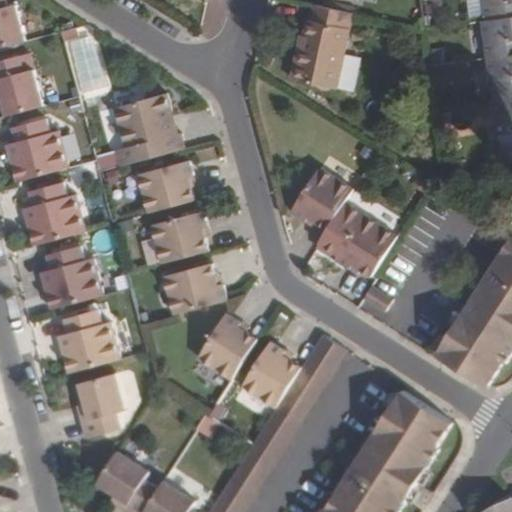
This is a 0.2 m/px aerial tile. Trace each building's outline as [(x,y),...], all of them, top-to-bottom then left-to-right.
[(6,0),(0,0),(0,48),(27,41),(17,5),(9,7),(6,0)] [(511,0),(484,0),(487,20),(511,16),(511,0)] [(292,79),(339,90),(354,14),(314,5),(311,19),(308,18),(305,36),(302,47),(299,46),(292,79)] [(511,54),(511,16),(487,20),(482,21),(488,59),(511,54)] [(77,28),(62,32),(65,42),(80,37),(77,28)] [(511,54),(488,59),(493,95),(511,92),(511,54)] [(22,55),(0,61),(0,86),(3,96),(8,116),(45,106),(35,70),(26,72),(22,55)] [(511,92),(493,95),(501,150),(511,148),(511,92)] [(121,166),(186,148),(182,133),(179,134),(173,135),(167,112),(173,110),(167,93),(115,107),(127,148),(117,151),(121,166)] [(179,134),(173,110),(167,112),(173,135),(179,134)] [(19,165),(14,166),(18,182),(71,168),(61,130),(52,133),(48,119),(14,128),(18,143),(13,144),(17,156),(19,165)] [(191,161),(139,174),(150,213),(196,201),(193,187),(191,178),(195,177),(191,161)] [(321,167),(292,212),(307,222),(310,217),(317,222),(329,230),(346,203),(355,189),(321,167)] [(36,229),(31,230),(36,246),(88,232),(78,195),(69,197),(65,182),(31,191),(35,206),(30,208),(34,220),(36,229)] [(320,243),(339,255),(337,260),(351,269),(354,264),(362,269),(373,277),(399,236),(346,203),(329,230),(320,243)] [(204,211),(153,225),(164,264),(210,251),(206,238),(204,229),(209,227),(204,211)] [(310,217),(307,222),(315,227),(317,222),(310,217)] [(511,240),(438,355),(489,387),(505,362),(508,364),(511,357),(511,240)] [(53,293),(49,294),(53,309),(105,295),(95,259),(86,261),(82,246),(48,256),(52,270),(48,271),(51,284),(53,293)] [(223,260),(165,276),(176,315),(229,300),(225,287),(223,278),(228,277),(223,260)] [(354,264),(351,269),(359,274),(362,269),(354,264)] [(373,287),(365,299),(388,313),(395,301),(373,287)] [(71,356),(66,358),(70,373),(122,359),(113,322),(103,325),(100,310),(66,319),(70,333),(65,335),(69,348),(71,356)] [(228,313),(200,358),(233,379),(259,339),(248,332),(240,327),(242,323),(228,313)] [(242,323),(240,327),(248,332),(250,327),(242,323)] [(211,511),(245,511),(349,350),(324,335),(303,368),(277,408),(254,445),(211,511)] [(273,342),(244,387),(277,408),(303,368),(292,360),(284,355),(287,351),(273,342)] [(287,351),(284,355),(292,360),(295,356),(287,351)] [(117,374),(81,384),(86,404),(90,419),(83,421),(88,439),(123,429),(118,412),(127,410),(117,374)] [(353,470),(326,511),(400,511),(407,501),(404,499),(415,482),(418,484),(441,449),(438,448),(454,423),(404,390),(359,461),(369,467),(363,477),(353,470)] [(86,404),(79,406),(83,421),(90,419),(86,404)] [(119,452),(99,484),(116,495),(116,496),(130,504),(126,510),(128,511),(145,511),(161,489),(146,480),(151,472),(119,452)] [(359,461),(353,470),(363,477),(369,467),(359,461)] [(161,489),(145,511),(196,511),(193,510),(197,502),(165,481),(161,489)] [(415,482),(404,499),(407,501),(418,484),(415,482)] [(112,502),(126,510),(130,504),(116,496),(116,495),(112,502)] [(511,511),(511,503),(494,511),(511,511)]
